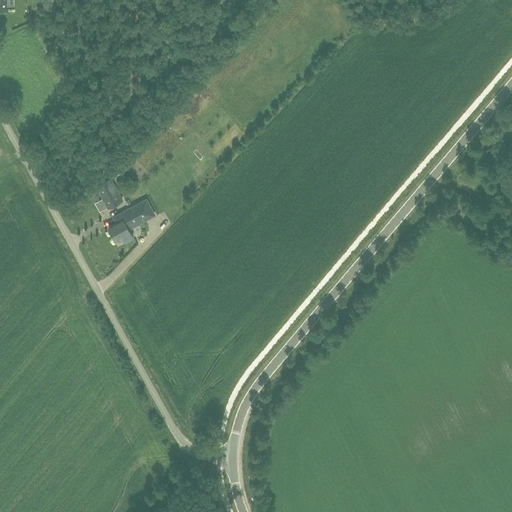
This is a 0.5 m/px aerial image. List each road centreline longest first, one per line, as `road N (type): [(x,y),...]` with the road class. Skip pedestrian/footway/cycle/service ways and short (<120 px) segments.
road 1 (tertiary): [(233,460),(240,417),(261,380),(511,87)]
road 2 (unclassified): [(233,460),(199,456),(184,444),(0,113)]
